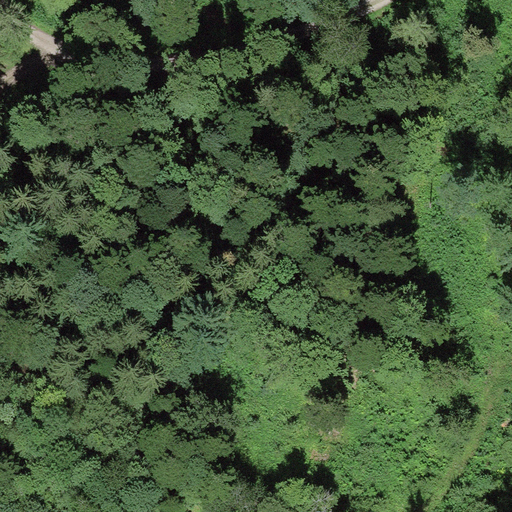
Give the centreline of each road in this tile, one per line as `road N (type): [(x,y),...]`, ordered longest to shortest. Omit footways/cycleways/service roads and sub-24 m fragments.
road 1 (track): [(352,0),(302,23),(198,47),(88,58),(48,47),(14,24),(0,1)]
road 2 (track): [(425,511),(511,399)]
